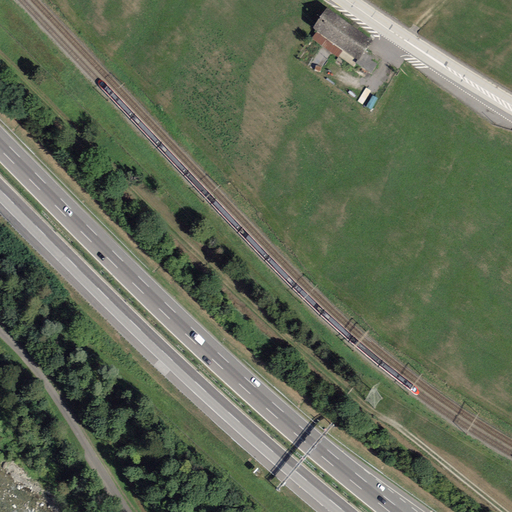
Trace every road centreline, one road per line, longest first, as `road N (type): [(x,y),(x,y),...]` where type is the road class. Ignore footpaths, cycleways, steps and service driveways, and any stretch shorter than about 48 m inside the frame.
road 1 (track): [(502,511),(257,319),(0,59)]
road 2 (motorway): [(395,511),(243,383),(0,143)]
road 3 (motorway): [(0,190),(175,363),(344,511)]
road 4 (unclassified): [(0,331),(45,379),(122,511)]
road 5 (primary): [(511,108),(345,0)]
